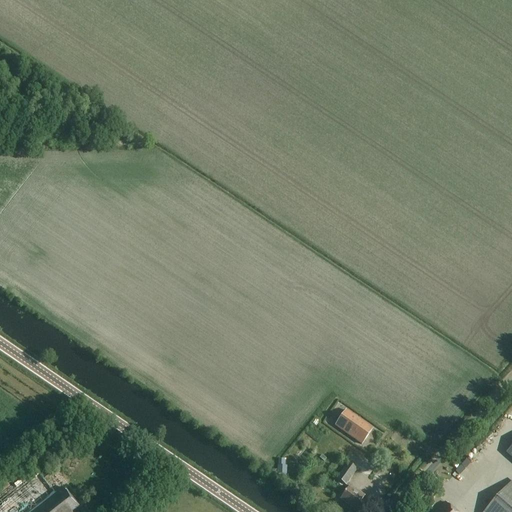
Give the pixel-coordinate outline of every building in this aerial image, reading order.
[(341,417),(356,428),(361,421),(346,410),(341,417)] [(350,436),(356,428),(341,417),(336,425),(350,436)] [(361,421),(356,428),(350,436),(362,445),(372,429),(361,421)] [(353,445),(336,433),(338,429),(329,423),(326,427),(321,424),(316,430),(348,452),(353,445)] [(57,453),(48,461),(53,467),(63,459),(57,453)] [(336,480),(346,486),(356,471),(347,464),(336,480)] [(54,495),(38,476),(0,506),(0,511),(75,511),(77,511),(60,490),(54,495)] [(511,511),(511,483),(486,511),(511,511)] [(358,495),(348,488),(339,500),(354,510),(363,497),(359,494),(358,495)] [(455,511),(444,502),(435,511),(455,511)]
